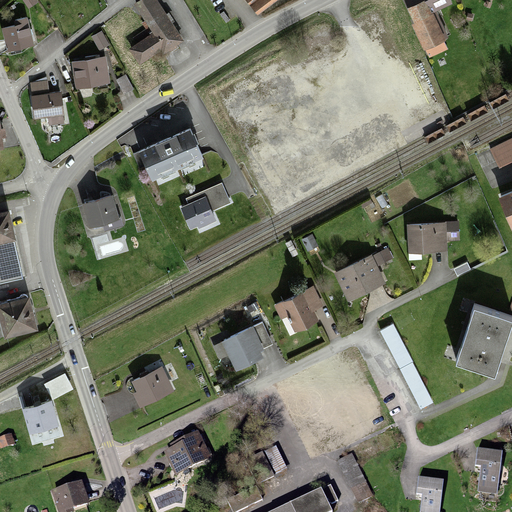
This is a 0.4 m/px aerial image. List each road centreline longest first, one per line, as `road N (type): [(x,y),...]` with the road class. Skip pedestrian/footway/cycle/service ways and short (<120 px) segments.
road 1 (residential): [(256,386),(362,335),(421,459),(511,418)]
road 2 (secondary): [(110,458),(49,271),(45,241),(56,189)]
road 3 (secondary): [(56,189),(104,137),(210,64)]
road 4 (residential): [(243,511),(304,485),(256,386)]
road 5 (residential): [(110,458),(256,386)]
road 6 (residential): [(129,0),(6,93)]
road 7 (secondary): [(210,64),(321,0)]
